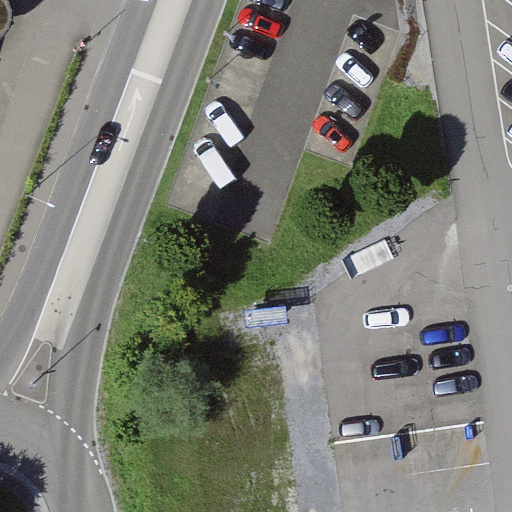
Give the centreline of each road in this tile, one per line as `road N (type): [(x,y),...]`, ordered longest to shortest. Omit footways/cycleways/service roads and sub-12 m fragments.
road 1 (secondary): [(62,312),(179,0)]
road 2 (secondary): [(73,476),(62,312)]
